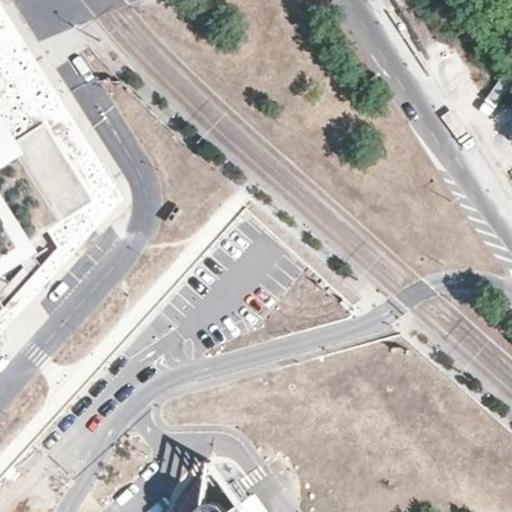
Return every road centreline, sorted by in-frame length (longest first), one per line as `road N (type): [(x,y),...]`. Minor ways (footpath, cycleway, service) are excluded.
road 1 (primary): [(358,0),(511,232)]
road 2 (residential): [(388,311),(439,283),(470,279),(511,294)]
